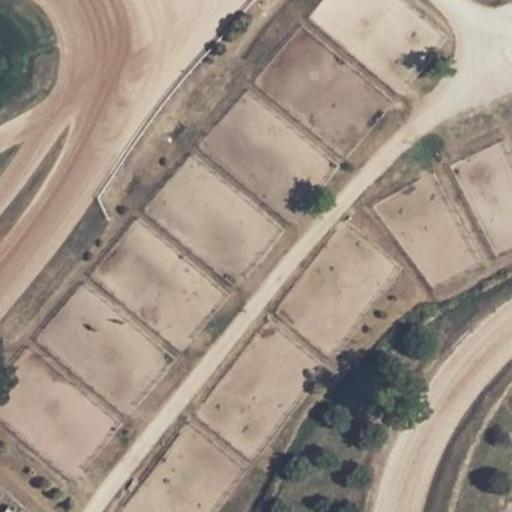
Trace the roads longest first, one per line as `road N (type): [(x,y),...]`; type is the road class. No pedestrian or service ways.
road 1 (unknown): [(474,23),(477,68),(460,99),(100,511)]
road 2 (unknown): [(0,295),(95,154),(111,81),(98,0)]
